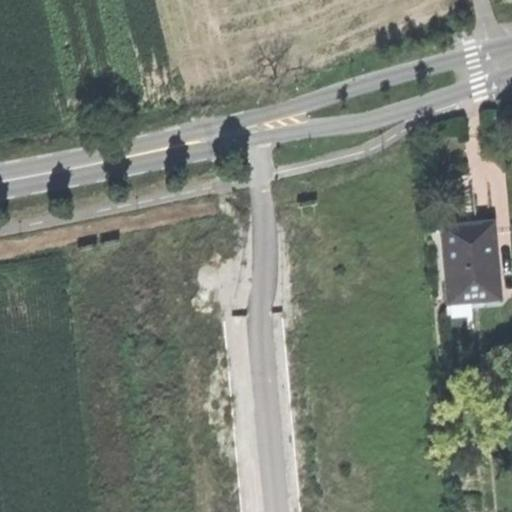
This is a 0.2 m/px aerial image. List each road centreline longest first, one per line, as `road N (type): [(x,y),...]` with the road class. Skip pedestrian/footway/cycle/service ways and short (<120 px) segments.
road 1 (residential): [(245,124),(259,226),(253,310),(274,511)]
road 2 (secondary): [(256,122),(331,120),(511,69)]
road 3 (secondary): [(503,42),(256,122)]
road 4 (secondary): [(0,173),(245,124)]
